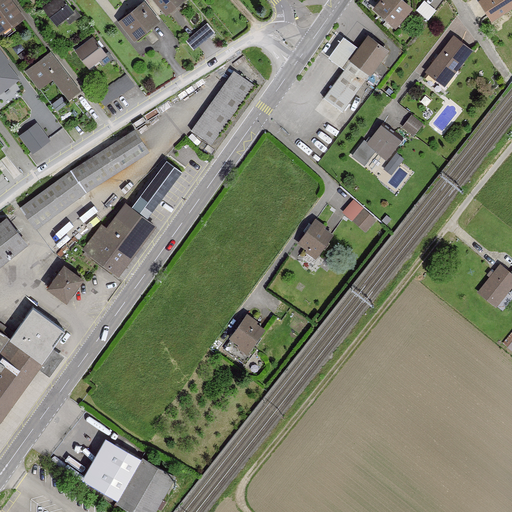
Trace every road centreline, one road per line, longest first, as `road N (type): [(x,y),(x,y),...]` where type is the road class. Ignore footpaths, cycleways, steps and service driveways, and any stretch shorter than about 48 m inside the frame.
road 1 (primary): [(0,477),(299,58)]
road 2 (residential): [(0,205),(249,42),(264,34),(285,41)]
